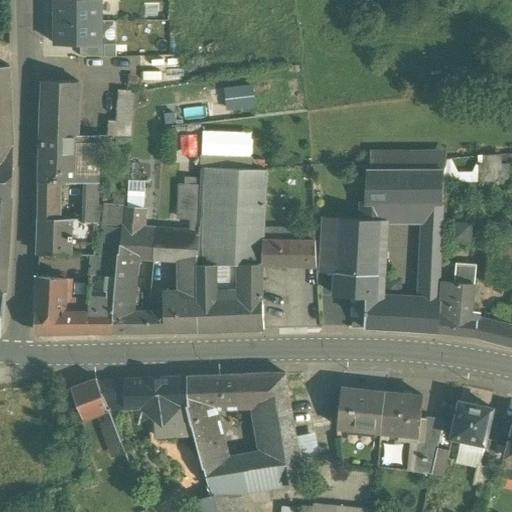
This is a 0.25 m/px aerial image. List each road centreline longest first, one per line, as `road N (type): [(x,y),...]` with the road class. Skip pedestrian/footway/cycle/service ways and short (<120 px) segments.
road 1 (secondary): [(511,370),(368,351),(17,356)]
road 2 (secondary): [(25,0),(17,356)]
